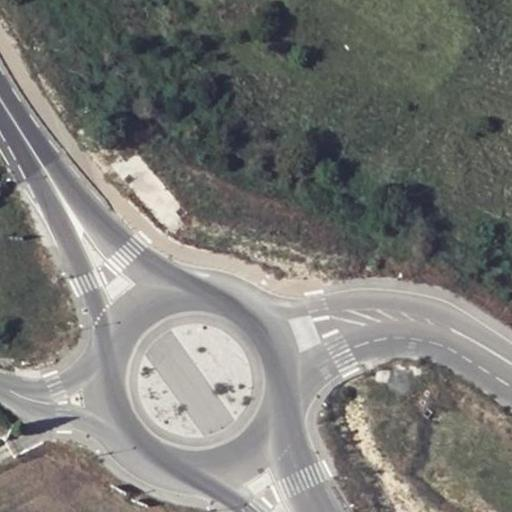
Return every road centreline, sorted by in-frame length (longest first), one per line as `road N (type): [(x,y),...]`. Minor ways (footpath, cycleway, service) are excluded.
road 1 (secondary): [(276,415),(282,367),(270,333),(237,302),(183,292)]
road 2 (secondary): [(70,214),(0,90)]
road 3 (secondary): [(70,214),(113,346)]
road 4 (secondary): [(183,292),(119,260),(70,214)]
road 5 (secondary): [(110,406),(146,453),(205,467)]
